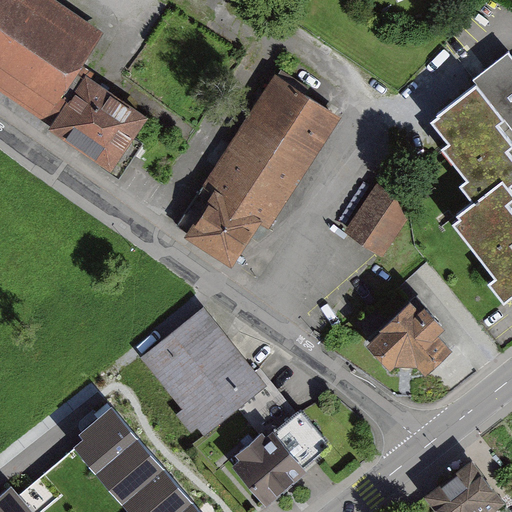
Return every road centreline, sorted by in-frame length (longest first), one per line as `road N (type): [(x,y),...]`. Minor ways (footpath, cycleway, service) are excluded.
road 1 (residential): [(0,134),(384,408),(425,448)]
road 2 (track): [(511,35),(475,47),(399,110),(382,109),(225,0)]
